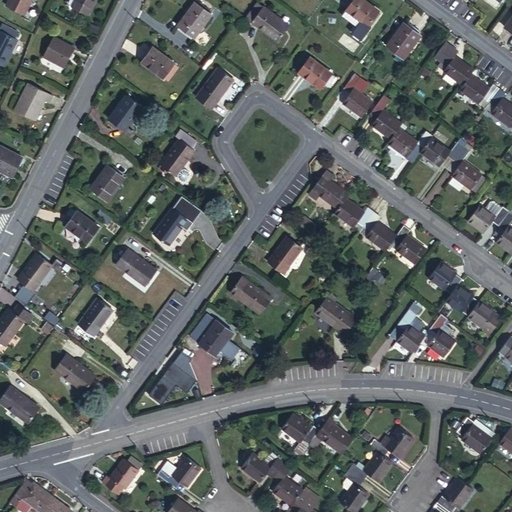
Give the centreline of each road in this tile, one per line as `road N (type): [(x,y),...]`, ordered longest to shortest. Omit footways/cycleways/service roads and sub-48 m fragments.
road 1 (residential): [(5,244),(131,0)]
road 2 (residential): [(256,213),(109,410),(114,438)]
road 3 (residential): [(511,289),(311,140)]
road 4 (residential): [(438,393),(322,388),(205,414)]
road 5 (residential): [(311,140),(260,101),(246,100),(218,147),(256,213)]
road 6 (residential): [(438,393),(431,469),(402,509)]
